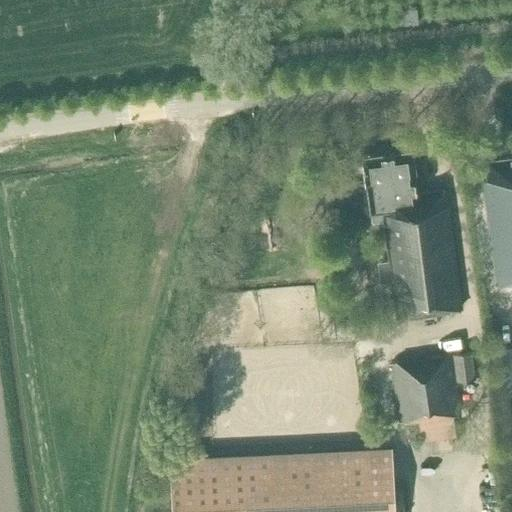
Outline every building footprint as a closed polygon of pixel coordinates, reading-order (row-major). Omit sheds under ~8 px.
[(398,18),(399,23),(403,23),(403,24),(417,23),(416,8),(402,9),(403,17),(398,18)] [(383,221),(389,259),(377,261),(380,282),(392,281),(398,318),(461,309),(443,189),(413,193),(411,179),(414,178),(409,151),(360,158),(364,185),(366,184),(371,223),(383,221)] [(487,181),(482,182),(496,285),(511,282),(511,156),(484,161),(487,181)] [(498,338),(496,319),(487,320),(490,339),(498,338)] [(511,392),(511,345),(496,347),(502,394),(511,392)] [(456,378),(473,376),(469,351),(452,353),(456,378)] [(455,435),(452,413),(458,412),(449,354),(390,362),(399,421),(417,418),(420,441),(455,435)] [(170,511),(391,511),(388,448),(168,459),(170,511)]
